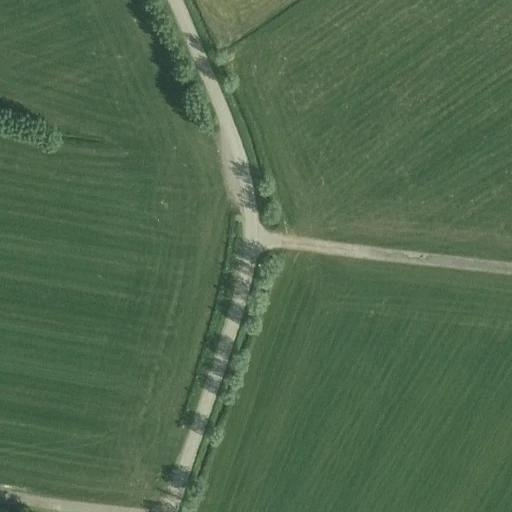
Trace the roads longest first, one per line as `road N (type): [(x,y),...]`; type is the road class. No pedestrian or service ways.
road 1 (unclassified): [(172,511),(235,336),(249,238)]
road 2 (unclassified): [(511,269),(249,238)]
road 3 (unclassified): [(249,238),(229,122),(175,0)]
